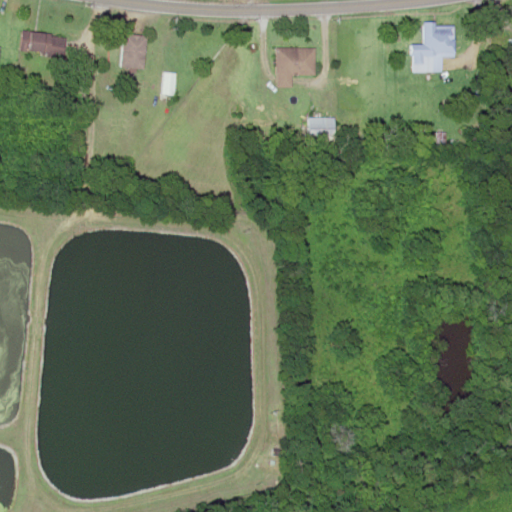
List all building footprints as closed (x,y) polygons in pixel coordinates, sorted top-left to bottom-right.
[(421,21),(450,22),(449,53),(420,52),(421,21)] [(26,31),(61,36),(58,57),(23,52),(26,31)] [(121,32),(141,33),(140,62),(119,61),(121,32)] [(275,45),(308,47),(307,72),(273,71),(275,45)] [(161,70),(173,72),(170,101),(158,100),(161,70)] [(306,116),(326,118),(324,137),(305,135),(306,116)]
